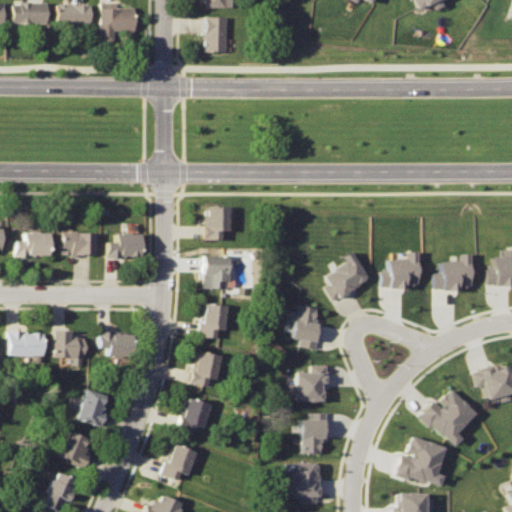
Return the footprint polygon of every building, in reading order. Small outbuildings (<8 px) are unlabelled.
[(410,0),(414,9),(430,2),(433,8),(439,5),(436,0),(410,0)] [(42,3),(8,4),(8,24),(42,23),(42,3)] [(85,5),(52,5),(53,24),(86,24),(85,5)] [(130,8),(95,7),(96,40),(111,40),(110,30),(130,30),(130,8)] [(221,16),(200,16),(200,50),(221,50),(221,16)] [(225,203),(201,203),(200,236),(216,237),(216,229),(223,229),(225,203)] [(44,230),(20,230),(20,239),(10,239),(10,254),(45,254),(44,230)] [(90,230),(56,230),(57,252),(91,252),(90,230)] [(135,233),(111,232),(111,239),(102,239),(102,255),(135,255),(135,233)] [(511,247),(482,249),(485,278),(511,276),(511,247)] [(343,249),(313,268),(329,292),(359,275),(343,249)] [(408,252),(375,252),(376,281),(409,280),(408,252)] [(224,253),(198,253),(199,286),(224,287),(224,253)] [(462,256),(431,256),(430,282),(463,284),(462,256)] [(308,303),(290,300),(282,334),(311,338),(316,319),(305,316),(308,303)] [(221,303),(199,301),(195,335),(211,338),(213,327),(219,328),(221,303)] [(80,335),(66,335),(66,329),(49,329),(50,356),(81,355),(80,335)] [(39,331),(4,331),(4,353),(39,352),(39,331)] [(127,331),(93,331),(94,346),(104,346),(104,356),(128,356),(127,331)] [(216,355),(194,350),(187,382),(201,386),(204,376),(211,378),(216,355)] [(501,356),(465,366),(470,382),(476,380),(480,391),(508,385),(501,356)] [(319,357),(302,357),(303,365),(289,367),(290,393),(320,393),(319,357)] [(445,383),(429,398),(424,393),(411,410),(440,434),(468,406),(445,383)] [(81,386),(71,417),(97,425),(103,411),(97,407),(101,394),(81,386)] [(205,402),(184,396),(173,427),(189,432),(192,423),(198,425),(205,402)] [(320,405),(306,405),(306,413),(294,413),(295,444),(314,444),(314,430),(320,430),(320,405)] [(63,428),(53,454),(81,465),(87,451),(78,448),(83,437),(63,428)] [(407,430),(400,449),(393,446),(387,467),(422,479),(436,441),(407,430)] [(170,443),(157,472),(172,478),(176,470),(183,472),(191,451),(170,443)] [(312,456),(288,456),(288,497),(313,496),(312,456)] [(54,470),(41,502),(56,508),(70,477),(54,470)] [(511,482),(503,487),(507,499),(499,503),(503,511),(508,511),(511,510),(511,482)] [(388,485),(385,511),(416,511),(417,488),(388,485)] [(152,490),(147,500),(144,499),(139,511),(171,511),(177,499),(152,490)]
